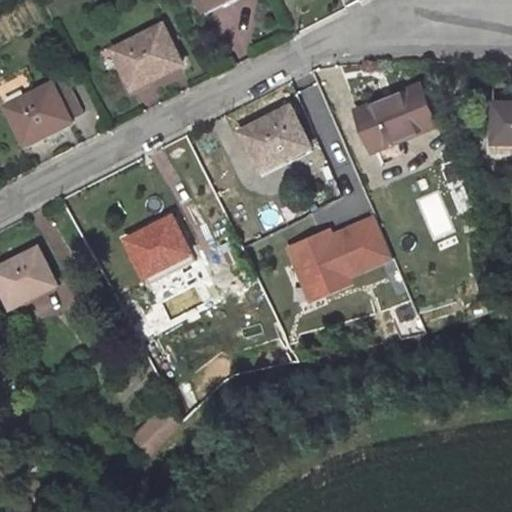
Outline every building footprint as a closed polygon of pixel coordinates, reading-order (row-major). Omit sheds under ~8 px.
[(164,25),(114,50),(132,86),(148,78),(149,80),(183,62),(164,25)] [(46,139),(43,135),(84,113),(66,77),(8,107),(29,148),(46,139)] [(402,140),(438,125),(422,86),(359,111),(376,151),(381,149),(402,140)] [(496,142),(511,142),(511,103),(496,103),(496,142)] [(311,144),(292,107),(242,132),(263,171),(297,154),(296,151),(311,144)] [(381,149),(387,164),(408,155),(402,140),(381,149)] [(313,299),(401,262),(378,209),(291,246),(313,299)] [(176,258),(191,251),(175,218),(129,241),(147,277),(177,261),(176,258)] [(40,248),(0,267),(0,279),(14,307),(43,292),(42,289),(57,281),(40,248)] [(390,307),(400,340),(429,331),(418,298),(390,307)] [(258,329),(265,344),(272,342),(277,356),(296,351),(281,321),(258,329)] [(172,403),(137,438),(153,453),(186,422),(172,403)] [(22,511),(13,500),(4,507),(8,511),(22,511)]
